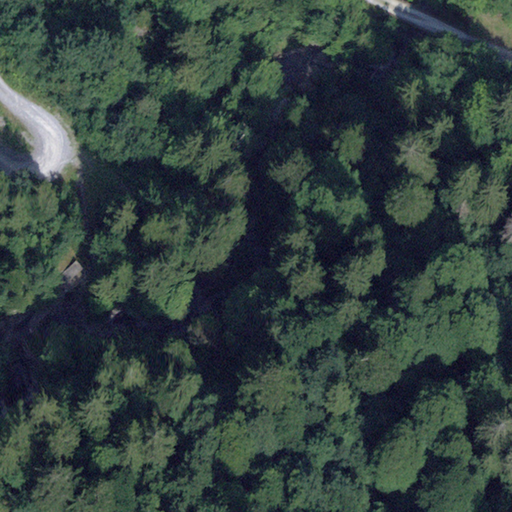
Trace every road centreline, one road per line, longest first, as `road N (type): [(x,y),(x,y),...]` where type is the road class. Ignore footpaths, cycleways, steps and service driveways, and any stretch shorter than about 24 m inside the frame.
road 1 (track): [(0,88),(53,145),(39,169),(23,172),(0,160)]
road 2 (track): [(511,56),(385,0)]
